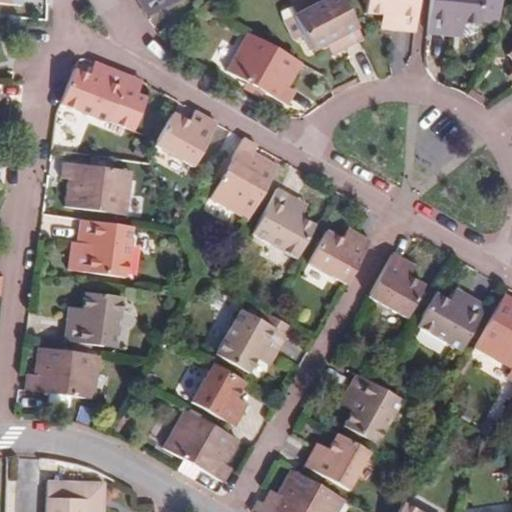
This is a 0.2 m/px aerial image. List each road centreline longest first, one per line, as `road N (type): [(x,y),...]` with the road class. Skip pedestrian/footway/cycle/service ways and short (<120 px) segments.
road 1 (residential): [(0,410),(34,115),(62,30)]
road 2 (residential): [(404,205),(231,511)]
road 3 (residential): [(306,151),(140,56)]
road 4 (residential): [(165,487),(76,443),(0,437)]
road 5 (residential): [(413,88),(356,99),(328,118),(306,151)]
